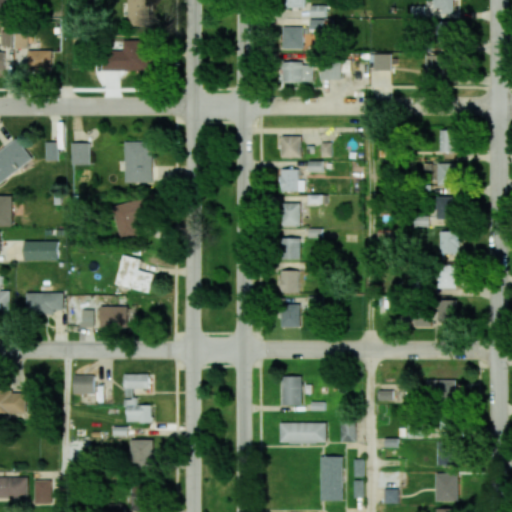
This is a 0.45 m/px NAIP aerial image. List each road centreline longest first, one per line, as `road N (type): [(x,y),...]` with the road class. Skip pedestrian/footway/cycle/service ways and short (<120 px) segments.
road 1 (residential): [(497,511),(499,0)]
road 2 (secondary): [(193,0),(192,511)]
road 3 (secondary): [(243,511),(244,0)]
road 4 (residential): [(193,107),(511,106)]
road 5 (residential): [(193,350),(499,350)]
road 6 (residential): [(0,350),(193,350)]
road 7 (residential): [(0,107),(193,107)]
